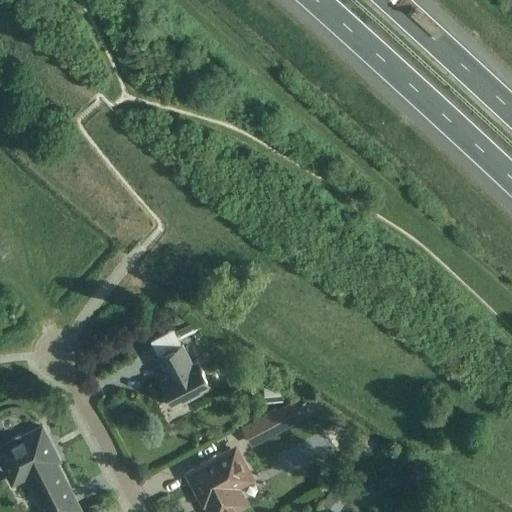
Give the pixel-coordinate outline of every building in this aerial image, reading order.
[(160,382),(174,407),(211,388),(197,362),(192,365),(182,345),(158,358),(169,377),(160,382)] [(280,384),(263,385),(265,401),(281,400),(280,384)] [(244,428),(251,443),(302,416),(294,402),(244,428)] [(42,426),(0,447),(0,459),(8,476),(23,468),(44,510),(73,495),(56,462),(59,460),(42,426)] [(190,477),(204,503),(206,502),(211,511),(228,511),(242,505),(243,499),(236,486),(247,480),(249,474),(237,452),(231,450),(191,471),(190,477)] [(338,511),(349,496),(361,489),(354,475),(332,486),(322,504),(336,511),(338,511)]
